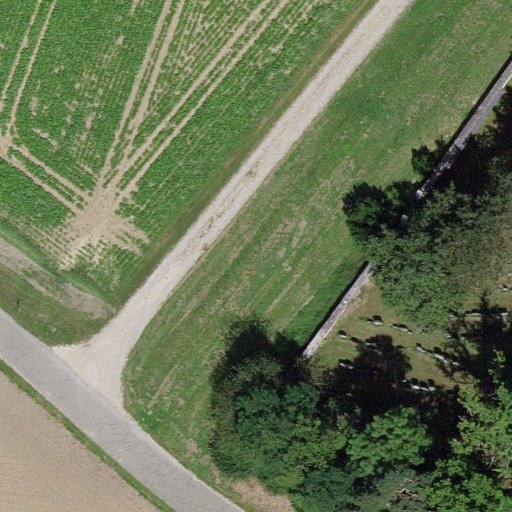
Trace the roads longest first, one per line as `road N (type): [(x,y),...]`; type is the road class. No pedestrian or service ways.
road 1 (track): [(395,0),(74,395)]
road 2 (track): [(0,328),(209,511)]
